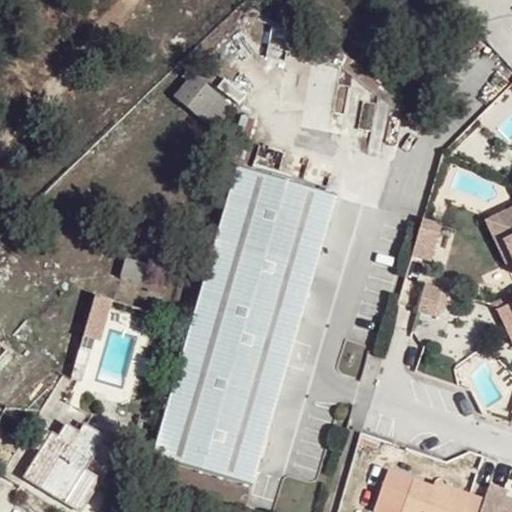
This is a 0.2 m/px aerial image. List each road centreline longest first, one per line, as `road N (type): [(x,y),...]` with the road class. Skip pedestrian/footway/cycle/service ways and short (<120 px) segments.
road 1 (track): [(123,0),(0,144)]
road 2 (residential): [(511,449),(388,408)]
